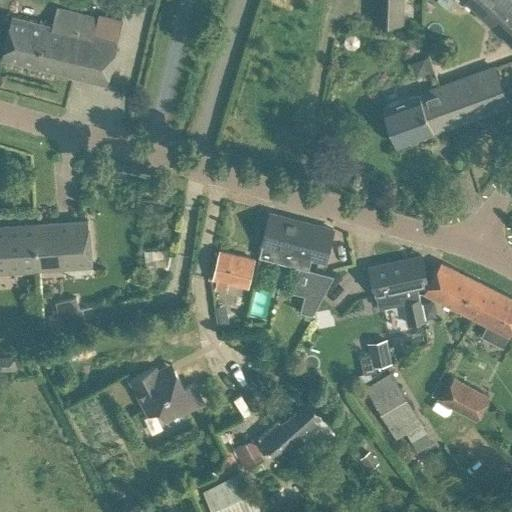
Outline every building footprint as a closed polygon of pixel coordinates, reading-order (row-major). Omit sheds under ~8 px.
[(404,0),(372,0),(372,22),(404,22),(404,0)] [(511,1),(510,0),(454,0),(463,7),(469,0),(511,42),(511,1)] [(107,83),(112,63),(118,39),(93,33),(98,13),(59,4),(54,23),(13,12),(2,57),(107,83)] [(495,66),(439,86),(453,123),(508,103),(495,66)] [(397,143),(453,123),(439,86),(384,106),(397,143)] [(325,260),(334,228),(271,211),(262,243),(259,255),(309,268),(312,256),(325,260)] [(42,269),(73,267),(93,265),(90,218),(37,222),(42,269)] [(0,272),(42,269),(37,222),(0,224),(0,272)] [(164,248),(146,250),(148,272),(149,278),(167,277),(166,268),(167,268),(172,247),(164,248)] [(249,284),(251,277),(255,258),(220,249),(213,277),(217,278),(215,288),(228,290),(230,280),(249,284)] [(422,255),(370,266),(374,286),(376,295),(378,295),(380,306),(405,301),(410,322),(425,319),(421,303),(418,286),(426,285),(426,284),(427,277),(422,255)] [(473,315),(491,286),(441,261),(426,291),(473,315)] [(312,315),(334,275),(311,269),(300,312),(312,315)] [(511,334),(511,330),(511,296),(491,286),(473,315),(488,322),(482,334),(503,345),(509,333),(511,334)] [(50,327),(86,320),(83,307),(80,308),(77,296),(57,301),(59,311),(47,314),(50,327)] [(229,321),(227,312),(219,313),(221,323),(229,321)] [(374,353),(360,356),(364,373),(376,371),(375,364),(390,362),(386,338),(372,341),(374,353)] [(17,354),(0,354),(0,368),(18,368),(17,354)] [(184,387),(175,369),(172,363),(158,371),(155,365),(132,378),(140,394),(149,414),(156,410),(163,411),(166,420),(185,409),(203,400),(193,382),(184,387)] [(391,370),(366,385),(397,437),(406,431),(412,440),(426,431),(391,370)] [(454,374),(441,399),(477,418),(490,393),(454,374)] [(338,433),(322,413),(309,398),(283,422),(279,418),(259,436),(274,452),(299,430),(318,451),(338,433)] [(263,459),(254,437),(234,446),(243,467),(252,463),(255,471),(265,466),(262,459),(263,459)] [(380,461),(371,449),(361,457),(370,469),(380,461)] [(244,473),(205,492),(213,511),(246,511),(259,506),(244,473)]
